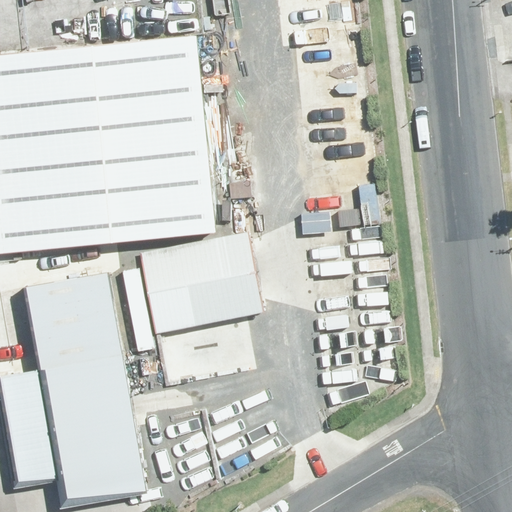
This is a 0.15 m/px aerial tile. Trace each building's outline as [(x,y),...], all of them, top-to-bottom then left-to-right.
[(199,0),(164,0),(167,28),(201,25),(199,0)] [(190,40),(0,59),(0,266),(211,245),(190,40)] [(247,248),(142,267),(155,338),(260,319),(247,248)] [(81,511),(139,503),(102,279),(17,293),(53,511),(81,511)] [(28,373),(0,377),(0,408),(12,495),(45,491),(28,373)]
